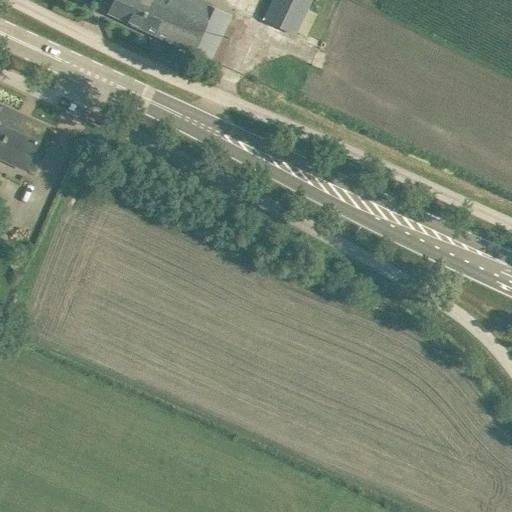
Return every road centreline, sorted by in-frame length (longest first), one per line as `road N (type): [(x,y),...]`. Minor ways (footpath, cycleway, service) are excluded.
road 1 (unclassified): [(0,73),(168,151),(447,306),(511,369)]
road 2 (primary): [(511,273),(0,35)]
road 3 (unclassified): [(511,226),(11,0)]
